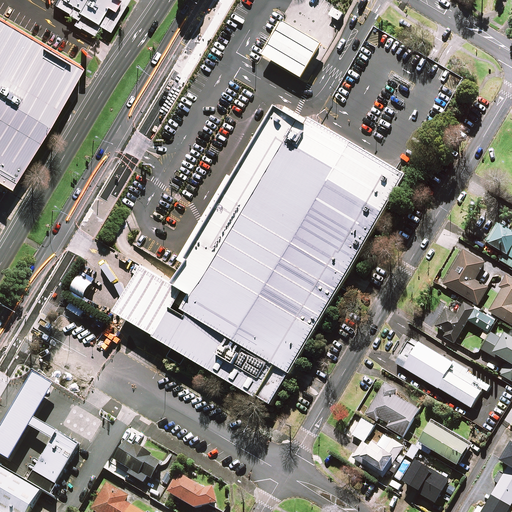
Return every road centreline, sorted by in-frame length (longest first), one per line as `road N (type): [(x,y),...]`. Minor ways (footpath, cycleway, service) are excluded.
road 1 (residential): [(511,88),(283,474)]
road 2 (secondary): [(199,0),(13,314)]
road 3 (unclassified): [(13,314),(283,474)]
road 4 (secondary): [(0,258),(157,0)]
